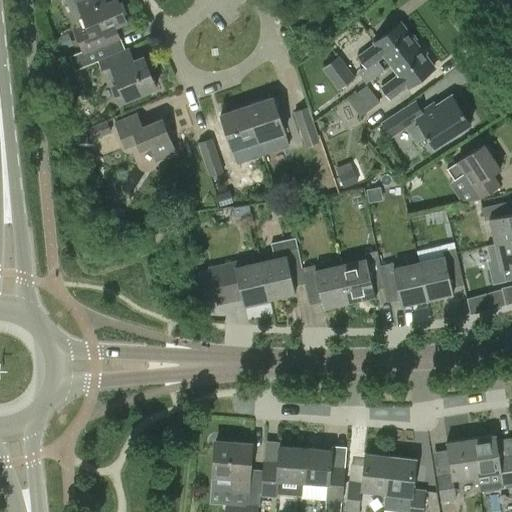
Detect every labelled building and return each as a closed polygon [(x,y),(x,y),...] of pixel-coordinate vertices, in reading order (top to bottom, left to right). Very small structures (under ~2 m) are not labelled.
[(118,1),(106,6),(103,0),(65,0),(77,28),(74,29),(82,50),(69,55),(75,70),(99,60),(107,57),(125,50),(115,27),(127,22),(118,1)] [(383,70),(377,62),(385,56),(392,65),(418,46),(416,44),(418,40),(413,33),(408,34),(401,24),(375,43),(376,44),(359,57),(367,68),(361,72),(367,82),(383,70)] [(418,46),(392,65),(399,74),(382,88),(390,99),(408,86),(408,87),(434,68),(427,58),(428,54),(424,47),(419,48),(418,46)] [(128,49),(125,50),(107,57),(99,60),(106,78),(114,75),(118,84),(113,86),(119,103),(156,87),(143,57),(133,62),(128,49)] [(338,91),(355,78),(339,56),(322,69),(338,91)] [(380,102),(367,85),(347,100),(360,117),(380,102)] [(471,124),(468,119),(471,117),(464,106),(461,108),(453,95),(429,111),(426,111),(423,112),(416,101),(382,123),(391,137),(406,127),(417,143),(427,136),(434,148),(449,138),(451,141),(462,134),(460,131),(471,124)] [(259,142),(285,133),(273,97),(247,106),(259,142)] [(259,142),(247,106),(221,115),(233,151),(259,142)] [(305,146),(320,142),(308,107),(294,112),(305,146)] [(155,158),(175,149),(162,119),(142,128),(137,115),(116,124),(126,147),(138,142),(141,149),(150,145),(155,158)] [(93,140),(111,133),(107,121),(88,127),(93,140)] [(209,177),(224,172),(212,138),(198,143),(209,177)] [(500,187),(493,174),(500,169),(484,145),(447,169),(455,180),(470,170),(478,182),(470,188),(479,201),(500,187)] [(356,160),(337,166),(344,185),(362,178),(356,160)] [(485,221),(491,220),(496,244),(511,240),(511,201),(482,208),(485,221)] [(262,263),(270,299),(296,293),(294,286),(306,283),(311,304),(303,269),(296,238),(272,244),(275,260),(262,263)] [(511,279),(511,240),(496,244),(486,246),(492,271),(489,271),(492,284),(511,279)] [(419,263),(428,299),(454,293),(452,287),(465,284),(457,249),(443,252),(444,258),(419,263)] [(342,266),(350,301),(374,296),(373,290),(386,287),(381,266),(378,251),(364,255),(365,260),(342,266)] [(262,263),(247,266),(245,259),(193,271),(200,305),(216,301),(217,304),(243,298),(244,304),(270,299),(262,263)] [(393,263),(381,266),(386,287),(389,301),(400,299),(402,305),(428,299),(419,263),(394,269),(393,263)] [(324,307),(350,301),(342,266),(316,272),(315,266),(303,269),(311,304),(322,301),(324,307)] [(511,284),(501,287),(505,305),(511,302),(511,284)] [(496,435),(472,439),(478,477),(479,487),(503,483),(504,489),(511,488),(511,456),(499,458),(496,435)] [(478,477),(472,439),(447,442),(452,474),(438,476),(442,502),(457,500),(454,480),(478,477)] [(248,490),(252,443),(216,441),(214,476),(236,477),(235,489),(248,490)] [(264,470),(262,495),(276,496),(277,493),(302,495),(303,483),(305,449),(279,446),(278,463),(265,462),(264,470)] [(305,449),(303,483),(327,485),(326,500),(341,502),(344,468),(332,467),(334,451),(331,451),(305,449)] [(357,511),(360,492),(386,495),(391,456),(365,453),(361,483),(349,482),(345,511),(357,511)] [(417,460),(391,456),(386,495),(385,509),(406,511),(422,511),(425,492),(413,490),(417,460)] [(326,500),(324,511),(340,511),(341,502),(326,500)] [(258,511),(259,504),(226,501),(225,511),(258,511)]
